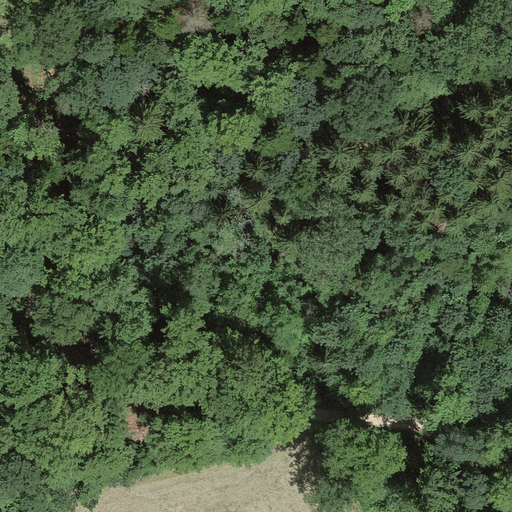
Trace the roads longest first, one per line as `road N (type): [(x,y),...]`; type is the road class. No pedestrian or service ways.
road 1 (track): [(42,316),(54,237),(99,198),(378,95),(511,58)]
road 2 (track): [(0,278),(64,349),(136,391),(414,423),(460,418),(511,398)]
